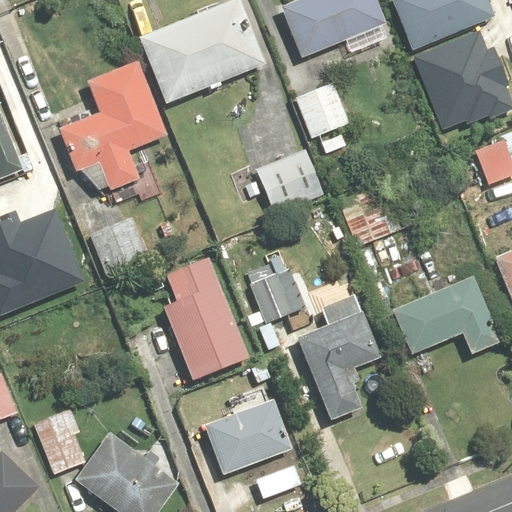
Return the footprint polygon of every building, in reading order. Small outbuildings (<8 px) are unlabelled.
[(239,0),(225,0),(143,34),(171,103),(266,63),(239,0)] [(287,0),(283,2),(306,57),(348,39),(355,56),(399,38),(382,0),(287,0)] [(395,0),(416,50),(504,14),(498,0),(395,0)] [(485,41),(421,62),(444,132),(508,111),(485,41)] [(87,167),(99,193),(144,175),(134,151),(175,134),(143,58),(91,80),(102,106),(57,125),(77,171),(87,167)] [(333,83),(300,97),(317,137),(350,124),(333,83)] [(0,91),(0,174),(2,179),(32,167),(0,91)] [(511,128),(498,133),(511,169),(511,128)] [(306,147),(260,166),(280,213),(325,194),(306,147)] [(380,180),(336,198),(356,246),(400,228),(380,180)] [(15,212),(0,218),(0,315),(80,280),(53,219),(24,232),(15,212)] [(125,218),(81,236),(98,277),(142,259),(125,218)] [(511,245),(496,252),(511,291),(511,245)] [(214,252),(165,272),(177,301),(167,305),(198,382),(257,358),(214,252)] [(282,267),(247,281),(266,329),(301,315),(282,267)] [(478,274),(397,307),(416,352),(465,332),(474,354),(506,341),(478,274)] [(297,337),(331,419),(365,405),(351,371),(389,356),(369,308),(297,337)] [(6,370),(0,371),(0,419),(22,412),(6,370)] [(276,391),(205,419),(228,476),(299,447),(276,391)] [(69,407),(34,420),(53,472),(88,460),(69,407)] [(113,430),(76,480),(119,511),(165,511),(186,483),(113,430)] [(6,448),(0,453),(0,511),(11,511),(41,483),(6,448)] [(295,486),(287,465),(247,481),(255,502),(295,486)]
